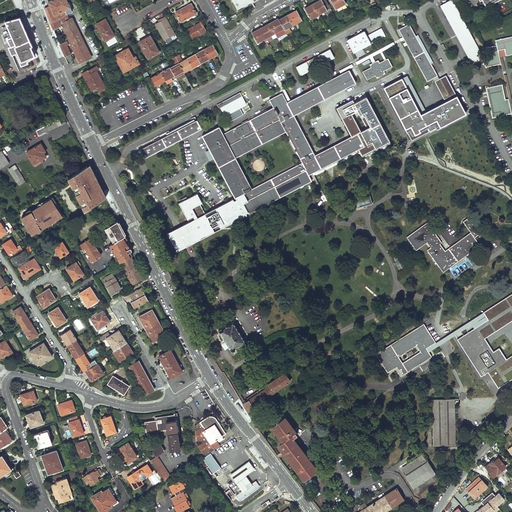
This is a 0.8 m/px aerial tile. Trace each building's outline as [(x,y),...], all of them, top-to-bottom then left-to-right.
[(70,7),(66,0),(52,0),(48,3),(49,5),(47,7),(44,8),(50,22),(51,23),(67,14),(64,10),(70,7)] [(253,0),(229,0),(237,13),(255,3),(253,0)] [(318,0),(318,1),(313,3),(319,15),(323,12),(327,10),(328,12),(332,10),(325,0),(318,0)] [(330,0),(335,9),(346,3),(343,0),(330,0)] [(511,36),(495,40),(496,45),(485,47),(487,56),(484,59),(483,58),(482,58),(451,0),(449,0),(441,4),(472,63),(480,59),(485,67),(500,64),(498,55),(505,53),(506,55),(511,53),(511,36)] [(196,13),(191,3),(175,12),(181,22),(196,13)] [(308,6),(304,8),(310,19),(319,15),(313,3),(308,6)] [(291,12),(287,14),(293,25),(302,20),(296,10),(291,12)] [(60,23),(69,19),(67,14),(51,23),(53,29),(58,27),(61,25),(60,23)] [(284,16),(279,19),(286,32),(287,34),(291,31),(289,27),(293,25),(287,14),(284,16)] [(164,40),(175,34),(165,16),(158,20),(159,22),(155,24),(164,40)] [(32,45),(20,17),(5,21),(12,37),(8,39),(13,54),(16,52),(22,66),(27,64),(27,62),(37,57),(32,45)] [(78,63),(91,57),(72,17),(69,19),(60,23),(61,25),(58,27),(61,32),(65,41),(60,44),(65,55),(73,52),(78,63)] [(105,40),(113,36),(110,28),(105,18),(96,23),(97,25),(92,28),(95,33),(100,30),(105,40)] [(271,21),(269,22),(277,37),(286,32),(279,19),(278,18),(271,21)] [(193,38),(206,31),(201,22),(188,29),(193,38)] [(263,25),(260,27),(260,28),(268,41),(277,37),(269,22),(263,25)] [(409,24),(398,29),(403,38),(405,40),(427,81),(437,75),(431,63),(415,36),(409,24)] [(256,30),(252,33),(257,43),(264,40),(265,42),(268,41),(260,28),(256,30)] [(364,30),(346,40),(354,53),(371,44),(371,43),(385,35),(381,28),(367,36),(364,30)] [(415,36),(431,63),(433,62),(418,34),(415,36)] [(159,52),(150,36),(139,41),(148,58),(159,52)] [(403,38),(356,62),(357,65),(370,58),(373,63),(375,62),(373,57),(381,53),(384,60),(386,60),(382,52),(405,40),(403,38)] [(209,59),(218,54),(213,44),(204,49),(209,59)] [(133,58),(128,48),(114,56),(123,72),(139,63),(135,56),(133,58)] [(201,63),(209,59),(204,49),(196,53),(201,63)] [(330,49),(296,67),(300,75),(334,57),(330,49)] [(193,68),(201,63),(196,53),(187,58),(193,68)] [(184,73),(193,68),(187,58),(182,61),(179,54),(174,57),(184,73)] [(175,77),(184,73),(174,57),(171,58),(175,65),(170,68),(175,76),(175,77)] [(362,72),(367,80),(375,76),(377,78),(385,74),(384,71),(393,67),(388,58),(386,60),(384,60),(380,63),(378,60),(375,62),(373,63),(370,65),(371,67),(362,72)] [(352,64),(339,71),(341,73),(343,72),(349,69),(353,67),(352,64)] [(92,94),(105,87),(96,71),(98,70),(96,66),(88,70),(88,69),(81,73),(92,94)] [(165,81),(175,76),(170,68),(170,67),(160,73),(165,81)] [(234,198),(205,213),(196,196),(179,204),(189,223),(167,234),(176,251),(311,181),(308,175),(359,148),(363,146),(357,134),(353,136),(315,156),(294,116),(357,83),(349,69),(343,72),(341,73),(287,101),(282,93),(270,100),(274,108),(223,134),(219,127),(202,135),(210,150),(213,157),(234,198)] [(155,86),(165,81),(160,73),(150,78),(155,86)] [(407,75),(384,87),(412,139),(440,124),(441,126),(467,112),(447,74),(434,81),(444,99),(447,98),(448,100),(426,111),(407,75)] [(511,112),(511,107),(505,74),(502,74),(507,97),(510,113),(511,112)] [(504,98),(501,83),(484,87),(491,117),(510,113),(507,97),(504,98)] [(242,96),(220,108),(224,116),(246,105),(242,96)] [(363,146),(359,148),(362,154),(389,140),(367,96),(356,102),(354,100),(338,108),(353,136),(357,134),(363,146)] [(157,141),(140,150),(145,158),(201,128),(197,120),(157,141)] [(56,121),(37,130),(39,136),(58,126),(56,121)] [(319,125),(312,129),(318,139),(325,135),(319,125)] [(41,144),(26,152),(33,164),(42,159),(46,157),(43,152),(45,151),(41,144)] [(2,151),(0,152),(0,168),(9,163),(2,151)] [(42,159),(33,164),(35,167),(44,162),(42,159)] [(93,172),(89,164),(68,178),(86,211),(92,207),(92,206),(93,205),(98,202),(106,197),(93,172)] [(15,165),(9,169),(14,177),(19,185),(25,181),(15,165)] [(60,194),(51,200),(60,214),(64,211),(67,215),(72,212),(69,208),(74,205),(70,199),(71,199),(71,197),(70,195),(69,194),(68,193),(67,193),(65,193),(63,195),(63,196),(62,198),(60,194)] [(362,197),(354,199),(356,208),(372,204),(370,195),(367,196),(362,197)] [(54,217),(49,220),(54,229),(60,225),(63,223),(59,216),(56,218),(54,217)] [(427,222),(406,237),(416,250),(427,242),(431,247),(427,250),(443,272),(448,269),(466,255),(480,245),(476,240),(474,237),(477,236),(480,234),(468,218),(463,221),(470,232),(445,251),(440,244),(442,242),(427,222)] [(118,220),(107,227),(115,241),(125,235),(123,231),(118,220)] [(125,235),(115,241),(109,245),(112,249),(113,248),(118,257),(117,258),(120,262),(131,256),(133,255),(131,252),(133,251),(131,247),(129,248),(128,246),(127,245),(128,245),(126,241),(128,239),(125,235)] [(96,246),(91,238),(80,245),(90,260),(91,261),(91,262),(92,262),(93,262),(99,258),(99,256),(102,255),(96,246)] [(11,239),(3,244),(6,249),(9,254),(17,248),(11,239)] [(62,242),(54,247),(60,257),(68,252),(62,242)] [(395,262),(393,263),(395,266),(396,265),(398,269),(399,270),(400,270),(401,270),(402,270),(403,270),(404,269),(405,268),(405,267),(399,254),(398,253),(397,253),(395,253),(394,254),(394,255),(393,256),(393,257),(395,262)] [(466,255),(448,269),(452,274),(470,261),(466,255)] [(120,263),(133,284),(143,279),(140,273),(131,256),(120,262),(120,263)] [(40,268),(34,258),(19,268),(23,274),(22,275),(25,280),(32,275),(32,274),(40,268)] [(71,276),(74,280),(84,274),(79,266),(76,262),(67,268),(70,272),(69,272),(71,276)] [(117,291),(121,289),(112,273),(107,276),(109,280),(107,281),(106,282),(105,283),(111,294),(115,292),(114,290),(116,289),(117,291)] [(0,288),(0,301),(1,302),(13,295),(10,291),(6,284),(4,285),(0,288)] [(42,305),(44,307),(56,299),(49,288),(41,294),(42,295),(38,298),(42,303),(41,303),(42,305)] [(93,295),(88,288),(79,294),(88,307),(98,300),(97,298),(95,295),(93,297),(92,296),(93,295)] [(148,300),(142,288),(129,295),(133,300),(131,302),(132,304),(134,308),(148,300)] [(457,339),(481,376),(486,373),(485,371),(486,370),(488,372),(492,379),(495,378),(496,379),(496,380),(500,387),(511,378),(511,293),(483,312),(494,328),(511,316),(511,354),(506,359),(499,348),(493,351),(490,353),(474,328),(457,339)] [(66,320),(58,307),(49,313),(53,320),(52,321),(54,324),(56,327),(66,320)] [(17,309),(13,311),(21,325),(29,321),(25,314),(21,308),(17,310),(17,309)] [(146,329),(159,322),(152,309),(148,312),(148,313),(139,317),(142,322),(144,326),(145,326),(146,329)] [(105,315),(103,311),(91,318),(97,329),(105,324),(104,322),(107,320),(104,315),(105,315)] [(483,312),(436,342),(429,346),(429,345),(426,347),(429,352),(471,324),(474,328),(490,353),(493,351),(485,338),(511,320),(511,316),(494,328),(483,312)] [(29,321),(21,325),(30,339),(34,337),(33,336),(37,333),(34,329),(29,321)] [(166,335),(159,322),(146,329),(148,332),(147,332),(150,337),(152,341),(161,336),(162,337),(166,335)] [(245,342),(233,322),(222,328),(221,328),(218,329),(220,332),(220,331),(231,349),(230,349),(232,351),(234,349),(245,342)] [(424,323),(375,354),(387,373),(394,369),(393,367),(396,366),(396,367),(398,366),(399,368),(398,369),(402,375),(432,356),(429,352),(426,347),(429,345),(429,346),(436,342),(424,323)] [(76,339),(70,330),(61,335),(65,341),(67,345),(76,340),(76,339)] [(125,339),(119,330),(107,338),(114,350),(126,342),(124,339),(125,339)] [(5,340),(0,343),(0,355),(1,357),(7,353),(9,357),(14,355),(5,340)] [(76,340),(67,345),(71,351),(76,358),(83,353),(84,353),(76,340)] [(113,351),(120,361),(133,352),(130,347),(127,342),(126,342),(114,350),(113,351)] [(43,343),(29,351),(37,364),(43,361),(42,359),(50,354),(48,351),(43,343)] [(170,349),(158,357),(171,380),(183,373),(170,349)] [(83,353),(76,358),(80,366),(84,372),(86,370),(92,366),(83,353)] [(146,375),(139,361),(129,366),(144,394),(154,389),(146,375)] [(92,366),(86,370),(88,375),(92,380),(103,373),(97,363),(92,366)] [(284,373),(274,380),(279,389),(290,381),(284,373)] [(129,385),(113,376),(108,384),(120,391),(121,391),(124,393),(129,385)] [(244,400),(241,402),(253,421),(259,417),(253,406),(279,389),(274,380),(267,385),(268,386),(245,402),(244,400)] [(267,385),(244,400),(245,402),(268,386),(267,385)] [(29,392),(20,395),(22,401),(24,405),(37,401),(34,391),(29,392)] [(452,398),(433,399),(434,446),(456,445),(455,403),(452,403),(452,398)] [(59,404),(62,415),(75,410),(72,401),(68,402),(67,401),(63,403),(59,404)] [(39,410),(26,414),(28,421),(30,427),(44,422),(39,410)] [(176,414),(156,417),(156,420),(144,422),(145,432),(166,430),(169,449),(180,448),(176,414)] [(116,431),(110,416),(101,419),(107,435),(113,433),(113,434),(118,433),(117,430),(116,431)] [(225,433),(215,418),(215,417),(213,417),(212,416),(210,417),(208,417),(206,419),(201,422),(195,425),(195,442),(205,456),(215,449),(211,443),(209,441),(212,439),(214,441),(225,433)] [(295,431),(284,416),(283,417),(284,419),(294,433),(295,431)] [(284,419),(283,417),(272,425),(283,441),(284,440),(274,426),(284,419)] [(82,426),(80,419),(69,423),(73,436),(83,433),(82,430),(81,426),(82,426)] [(294,433),(284,419),(274,426),(284,440),(286,439),(287,440),(285,442),(283,442),(282,444),(281,444),(279,445),(279,447),(280,448),(282,448),(299,470),(298,471),(302,477),(304,476),(305,478),(312,472),(313,474),(316,471),(315,470),(316,470),(310,462),(309,459),(306,456),(305,457),(293,441),(292,441),(291,440),(292,439),(291,437),(292,437),(291,436),(291,435),(294,433)] [(4,430),(0,432),(0,446),(0,447),(11,440),(8,436),(4,430)] [(52,443),(47,430),(34,435),(37,443),(38,448),(52,443)] [(220,445),(216,439),(214,441),(212,439),(209,441),(211,443),(215,449),(220,445)] [(90,447),(87,440),(76,444),(81,458),(91,455),(89,448),(90,447)] [(306,456),(294,440),(293,441),(305,457),(306,456)] [(137,456),(128,442),(117,449),(122,458),(126,463),(127,463),(128,466),(134,463),(132,460),(137,456)] [(165,451),(160,443),(151,449),(156,456),(158,455),(165,451)] [(282,448),(280,448),(298,471),(299,470),(282,448)] [(63,469),(57,450),(42,455),(46,467),(48,474),(63,469)] [(221,467),(210,453),(203,458),(213,473),(221,467)] [(8,461),(3,454),(0,456),(0,475),(12,468),(8,461)] [(427,461),(422,454),(402,467),(406,474),(405,475),(414,488),(436,473),(428,460),(427,461)] [(156,457),(151,460),(164,481),(171,477),(159,458),(158,459),(156,457)] [(506,467),(499,458),(493,463),(492,461),(485,467),(493,477),(506,467)] [(254,469),(249,461),(244,464),(230,474),(242,491),(244,489),(251,484),(245,475),(250,472),(254,469)] [(133,473),(128,477),(134,486),(142,481),(141,479),(152,472),(147,464),(133,473)] [(97,478),(102,475),(99,469),(94,473),(93,471),(81,479),(84,483),(85,483),(86,485),(88,484),(90,487),(99,481),(97,478)] [(66,478),(64,479),(69,495),(68,495),(69,499),(73,498),(66,478)] [(58,499),(60,503),(69,499),(68,495),(69,495),(64,479),(56,481),(56,483),(52,484),(54,492),(55,495),(57,499),(58,499)] [(185,487),(181,479),(169,486),(173,493),(174,492),(179,490),(185,487)] [(486,484),(481,479),(476,484),(469,491),(473,496),(475,494),(476,496),(485,487),(484,486),(486,484)] [(255,481),(251,484),(244,489),(244,490),(256,482),(255,481)] [(259,487),(256,482),(244,490),(244,489),(242,491),(236,495),(240,500),(259,487)] [(101,491),(91,497),(100,511),(102,511),(111,507),(110,505),(116,501),(112,495),(114,493),(112,490),(110,487),(102,493),(101,491)] [(404,499),(397,488),(367,507),(370,511),(385,511),(404,499)] [(187,499),(183,491),(180,493),(175,495),(171,498),(174,505),(173,506),(176,511),(179,511),(180,511),(183,510),(189,506),(186,499),(187,499)]
